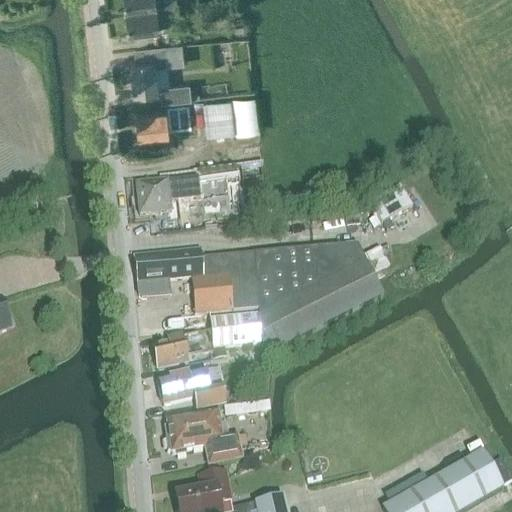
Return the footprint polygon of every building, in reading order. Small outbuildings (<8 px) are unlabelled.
[(155,0),(122,0),(125,12),(156,9),(155,0)] [(167,0),(164,0),(163,0),(164,9),(177,7),(176,0),(167,0)] [(177,7),(164,9),(165,17),(178,16),(177,7)] [(156,9),(125,12),(128,37),(159,34),(156,10),(156,9)] [(136,63),(130,64),(133,94),(160,92),(161,103),(189,101),(188,85),(168,87),(166,66),(183,65),(180,46),(135,50),(136,63)] [(165,111),(135,114),(138,139),(168,136),(165,111)] [(251,164),(252,177),(261,176),(259,163),(251,164)] [(233,179),(249,178),(247,164),(232,165),(233,179)] [(197,179),(136,185),(139,217),(155,216),(157,236),(182,233),(179,204),(199,201),(197,179)] [(401,214),(389,196),(370,207),(382,226),(401,214)] [(199,252),(133,259),(136,286),(138,299),(141,302),(170,299),(168,285),(191,283),(195,319),(209,317),(257,312),(258,318),(260,347),(267,360),(384,300),(357,248),(202,261),(199,252)] [(0,334),(10,330),(0,302),(0,334)] [(169,346),(153,350),(158,373),(188,367),(187,362),(213,356),(213,352),(260,347),(258,318),(210,322),(211,335),(183,342),(182,337),(168,340),(169,346)] [(153,323),(132,325),(133,335),(154,333),(153,323)] [(205,373),(189,377),(189,376),(157,383),(162,409),(194,402),(196,413),(226,407),(223,394),(209,397),(205,373)] [(215,428),(218,427),(216,415),(200,418),(184,421),(185,426),(168,430),(171,456),(214,449),(217,468),(242,463),(237,438),(217,443),(215,428)] [(178,467),(194,464),(192,453),(176,456),(178,467)] [(381,511),(469,511),(503,493),(482,455),(382,511),(381,511)] [(178,511),(220,511),(220,506),(232,503),(226,475),(198,480),(200,493),(176,497),(178,511)] [(232,511),(286,511),(283,499),(232,511)]
